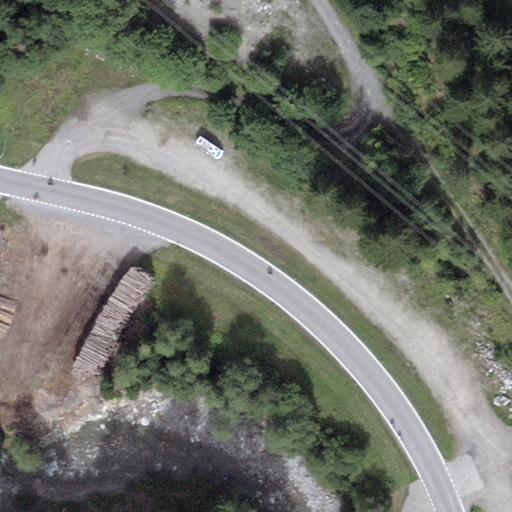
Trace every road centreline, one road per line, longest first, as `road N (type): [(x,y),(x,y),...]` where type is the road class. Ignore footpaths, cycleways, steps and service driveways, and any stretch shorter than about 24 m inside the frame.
road 1 (secondary): [(0,181),(148,216),(269,280),(370,372),(404,418),(451,511)]
road 2 (track): [(44,190),(77,134),(109,109),(170,86),(259,101),(323,131),(361,129),(381,105),(332,0)]
road 3 (track): [(381,105),(511,295)]
